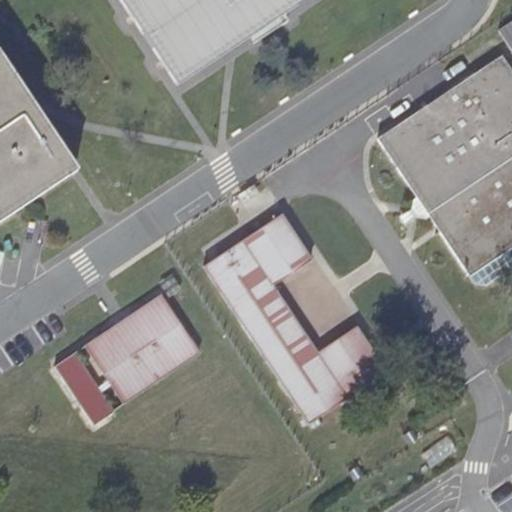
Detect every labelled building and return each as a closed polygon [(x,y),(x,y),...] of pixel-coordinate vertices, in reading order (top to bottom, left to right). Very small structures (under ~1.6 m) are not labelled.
[(115,0),(171,86),(305,0),(115,0)] [(511,56),(511,27),(499,35),(511,56)] [(0,221),(76,171),(0,56),(0,85),(48,160),(0,191),(0,221)] [(432,226),(467,281),(511,251),(511,75),(503,61),(378,142),(416,200),(432,226)] [(0,191),(48,160),(0,85),(0,191)] [(414,220),(432,226),(416,200),(411,214),(414,220)] [(316,354),(273,288),(311,265),(280,218),(274,222),(203,269),(306,427),(385,376),(355,329),(316,354)] [(511,271),(511,251),(467,281),(469,285),(475,290),(482,292),(511,271)] [(92,426),(199,357),(161,298),(33,381),(58,421),(79,407),(92,426)]
